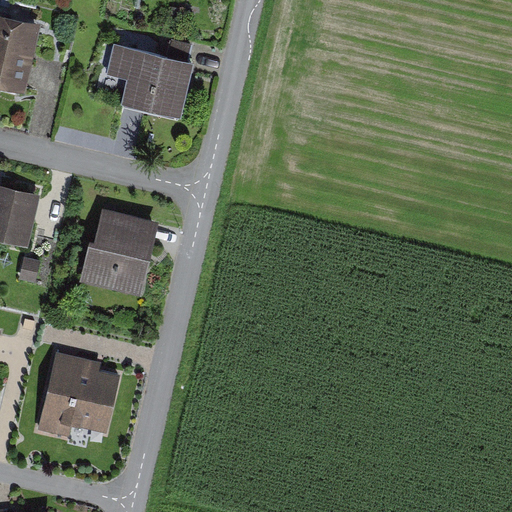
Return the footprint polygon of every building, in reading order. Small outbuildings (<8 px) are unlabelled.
[(40,21),(0,12),(0,85),(24,91),(40,21)] [(193,60),(113,41),(106,73),(126,77),(121,100),(123,101),(122,106),(177,118),(178,114),(181,114),(193,60)] [(42,196),(0,185),(0,227),(31,236),(42,196)] [(165,227),(113,214),(95,281),(147,295),(165,227)] [(40,260),(24,256),(19,277),(34,281),(40,260)] [(131,371),(66,354),(50,415),(115,432),(131,371)]
